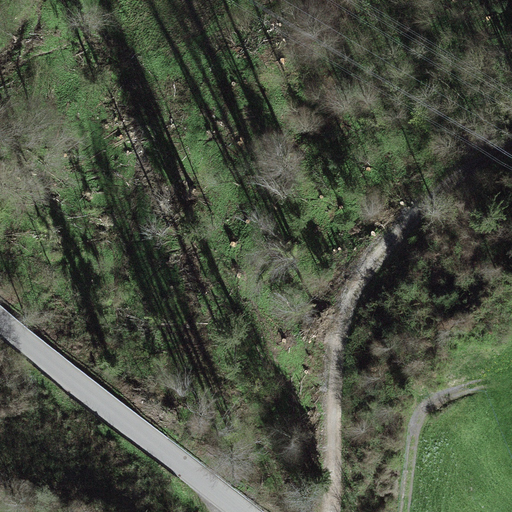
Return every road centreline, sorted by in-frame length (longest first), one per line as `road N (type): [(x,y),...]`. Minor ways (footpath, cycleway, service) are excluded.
road 1 (track): [(335,511),(337,372),(364,273),(422,211),(511,147)]
road 2 (unclassified): [(0,330),(241,511)]
